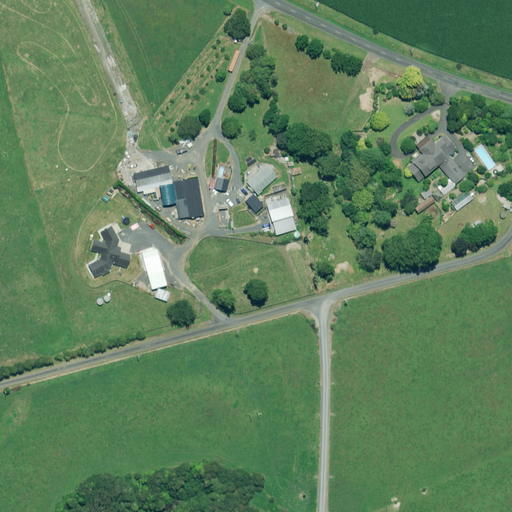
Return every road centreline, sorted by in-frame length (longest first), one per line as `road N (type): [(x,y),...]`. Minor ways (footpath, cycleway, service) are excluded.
road 1 (residential): [(0,386),(481,257),(511,235)]
road 2 (unclassified): [(511,99),(271,0)]
